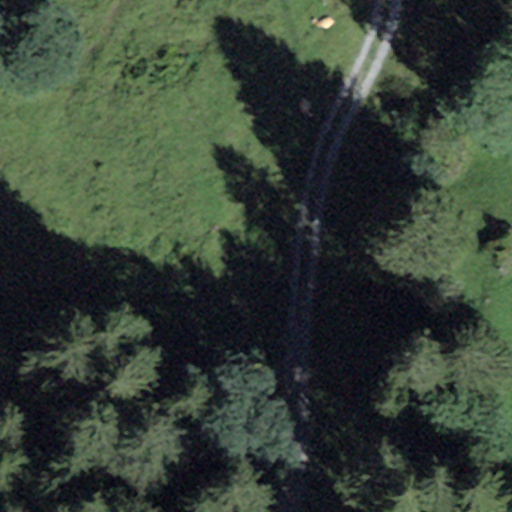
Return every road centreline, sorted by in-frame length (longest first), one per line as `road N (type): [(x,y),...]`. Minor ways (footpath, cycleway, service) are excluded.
road 1 (track): [(306,375),(305,260),(316,179),(374,50),(387,0)]
road 2 (track): [(306,375),(285,511)]
